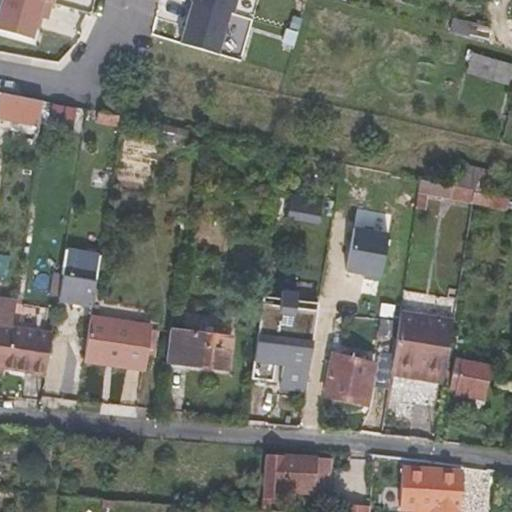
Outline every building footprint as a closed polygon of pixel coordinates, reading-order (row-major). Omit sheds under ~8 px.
[(48,19),(52,3),(40,0),(2,0),(0,8),(0,30),(32,39),(36,28),(39,17),(41,18),(48,19)] [(187,0),(192,1),(230,12),(233,13),(236,0),(187,0)] [(230,12),(192,1),(180,43),(218,54),(230,12)] [(450,33),(485,43),(489,28),(454,18),(450,33)] [(471,74),(511,84),(511,61),(477,52),(477,54),(472,69),(471,74)] [(15,100),(15,96),(0,93),(0,119),(11,120),(12,116),(39,121),(41,105),(15,100)] [(121,116),(104,113),(98,111),(96,123),(120,127),(121,116)] [(473,189),(492,193),(496,171),(458,163),(453,185),(473,189)] [(387,185),(391,172),(358,166),(355,178),(387,185)] [(471,200),(473,189),(453,185),(450,196),(471,200)] [(507,208),(510,196),(492,193),(473,189),(471,200),(507,208)] [(302,223),(332,228),(337,202),(307,197),(302,223)] [(346,258),(328,255),(326,270),(325,270),(321,296),(340,298),(346,258)] [(93,305),(96,282),(90,281),(92,270),(70,266),(69,277),(62,277),(59,299),(93,305)] [(57,299),(59,285),(50,283),(48,298),(57,299)] [(280,390),(306,394),(319,315),(294,311),(297,293),(282,291),(279,309),(262,306),(249,380),(272,384),(274,367),(283,369),(280,390)] [(13,326),(16,300),(0,297),(0,364),(8,366),(13,326)] [(400,315),(401,305),(382,302),(378,332),(397,335),(400,315)] [(453,323),(400,315),(397,335),(394,354),(392,368),(445,376),(453,323)] [(150,326),(91,318),(84,360),(144,369),(150,326)] [(195,333),(170,330),(166,363),(226,371),(233,323),(217,321),(216,327),(196,325),(195,333)] [(52,332),(13,326),(8,366),(46,372),(52,332)] [(392,368),(394,354),(375,351),(373,364),(366,362),(357,361),(333,356),(326,395),(365,404),(368,386),(378,387),(379,378),(390,379),(392,368)] [(358,353),(357,361),(366,362),(367,355),(358,353)] [(491,366),(455,360),(449,389),(454,391),(454,393),(485,399),(491,366)] [(0,429),(0,443),(3,444),(2,461),(23,462),(26,431),(0,429)] [(329,460),(265,456),(264,466),(262,483),(261,489),(261,497),(279,499),(280,491),(327,494),(329,460)] [(262,483),(264,466),(240,464),(238,481),(262,483)] [(399,504),(429,506),(428,511),(459,511),(463,471),(402,467),(401,488),(399,504)] [(343,503),(342,511),(367,511),(368,505),(343,503)]
